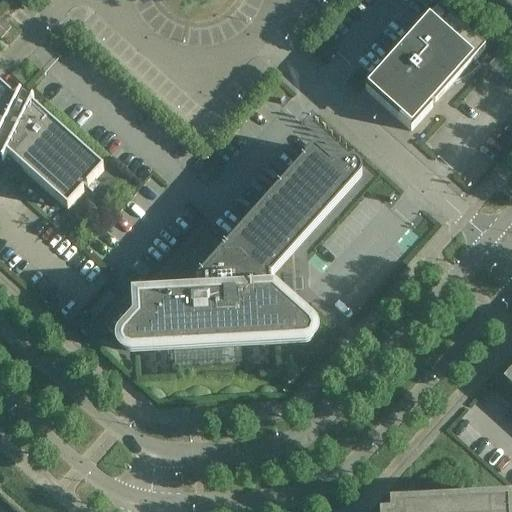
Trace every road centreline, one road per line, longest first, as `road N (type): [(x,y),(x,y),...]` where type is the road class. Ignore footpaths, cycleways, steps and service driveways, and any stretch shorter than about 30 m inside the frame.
road 1 (tertiary): [(149,509),(287,502),(325,489),(511,294)]
road 2 (tertiary): [(488,243),(321,427),(276,451),(158,455)]
road 3 (unclassified): [(488,243),(256,31)]
road 4 (unclassified): [(256,31),(204,89),(103,0)]
road 5 (tertiary): [(158,455),(0,325)]
road 6 (tertiary): [(0,395),(85,471),(149,509)]
